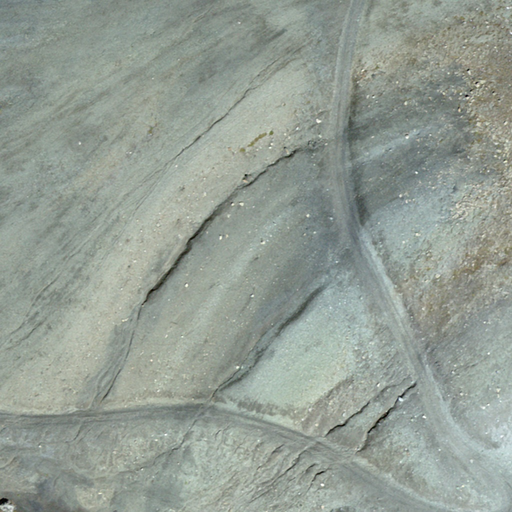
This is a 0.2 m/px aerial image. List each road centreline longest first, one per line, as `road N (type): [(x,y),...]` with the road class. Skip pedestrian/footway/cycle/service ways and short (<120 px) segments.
road 1 (track): [(503,511),(508,504),(492,477),(451,435),(345,213),(338,144),(343,38),(359,0)]
road 2 (track): [(0,420),(213,414),(330,457),(433,511)]
